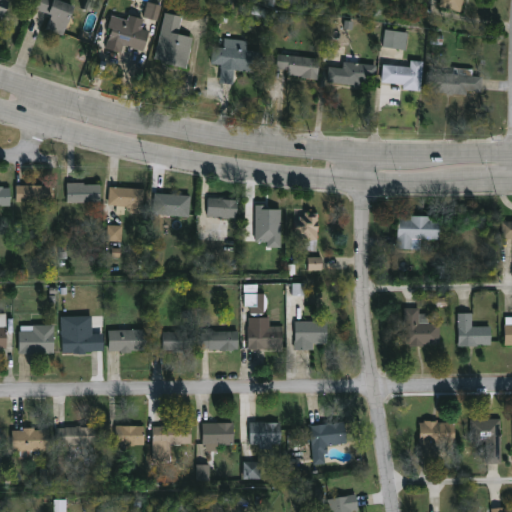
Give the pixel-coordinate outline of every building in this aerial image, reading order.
[(7,0),(10,1),(3,17),(0,15),(0,0),(7,0)] [(64,0),(75,4),(63,35),(43,27),(49,11),(36,6),(38,0),(64,0)] [(464,0),(462,11),(440,5),(441,0),(464,0)] [(157,21),(162,6),(148,2),(143,17),(157,21)] [(193,37),(187,65),(156,58),(166,11),(183,15),(179,34),(193,37)] [(145,18),(142,27),(151,30),(145,50),(124,44),(122,53),(106,48),(112,27),(109,26),(112,14),(129,19),(130,14),(145,18)] [(405,31),(403,49),(384,47),(386,28),(405,31)] [(248,38),(247,49),(263,50),(262,73),(234,70),(233,84),(219,83),(221,64),(212,63),(214,45),(225,46),(226,36),(248,38)] [(322,58),(319,80),(291,76),(292,70),(277,68),(279,52),(322,58)] [(378,64),(377,73),(372,72),(371,83),(365,82),(365,88),(355,86),(355,84),(328,81),(330,66),(344,67),(345,60),(378,64)] [(424,61),(422,90),(404,89),(405,83),(383,81),(384,64),(401,65),(401,60),(424,61)] [(474,69),(473,75),(484,76),(483,91),(468,90),(468,94),(454,93),(454,95),(433,91),(433,88),(426,88),(428,70),(454,73),(455,67),(474,69)] [(84,182),(84,183),(101,183),(101,202),(67,202),(67,182),(84,182)] [(55,201),(16,201),(16,184),(54,184),(55,201)] [(0,185),(4,185),(4,187),(10,187),(10,206),(0,206),(0,185)] [(147,188),(145,214),(130,213),(130,207),(125,205),(125,214),(117,213),(117,205),(109,204),(110,186),(147,188)] [(193,195),(191,217),(154,214),(155,192),(193,195)] [(226,196),(226,198),(239,200),(238,217),(208,215),(209,196),(226,196)] [(267,241),(267,247),(281,248),(281,210),(269,210),(269,205),(255,205),(255,241),(267,241)] [(319,212),(318,251),(306,251),(306,239),(295,239),(296,220),(300,220),(300,215),(306,215),(306,212),(319,212)] [(431,215),(431,219),(441,219),(441,239),(422,238),(422,249),(398,248),(398,218),(411,218),(411,215),(431,215)] [(511,238),(502,238),(502,221),(511,221),(511,238)] [(123,226),(108,225),(107,241),(122,242),(123,226)] [(322,270),(322,257),(308,257),(308,270),(322,270)] [(305,284),(293,283),(292,295),(305,296),(305,284)] [(246,314),(264,314),(264,294),(257,294),(257,285),(246,285),(246,314)] [(420,308),(420,313),(430,313),(430,323),(441,323),(441,344),(424,344),(424,346),(410,346),(410,344),(405,344),(405,307),(420,308)] [(473,312),(473,326),(492,326),(492,344),(460,346),(459,312),(473,312)] [(270,317),(270,326),(284,326),(284,348),(247,348),(248,327),(250,327),(250,317),(270,317)] [(311,350),(296,350),(296,321),(328,321),(328,342),(311,342),(311,350)] [(132,323),(132,329),(147,329),(148,349),(132,350),(132,353),(120,353),(120,350),(110,350),(109,330),(120,330),(120,323),(132,323)] [(19,326),(53,326),(53,353),(19,353),(19,326)] [(239,330),(240,350),(209,350),(209,347),(202,347),(201,330),(239,330)] [(185,349),(185,351),(174,351),(174,350),(164,350),(163,331),(193,331),(193,349),(185,349)] [(86,351),(86,354),(79,354),(79,352),(63,352),(63,334),(93,332),(93,351),(86,351)] [(502,418),(503,463),(487,463),(487,439),(471,439),(471,419),(502,418)] [(439,419),(439,423),(456,422),(456,442),(435,443),(435,458),(421,458),(420,422),(425,422),(425,420),(439,419)] [(328,446),(328,452),(315,454),(314,447),(312,447),(310,425),(345,420),(348,444),(328,446)] [(282,443),(251,444),(250,422),(282,421),(282,443)] [(219,444),(218,451),(207,451),(207,445),(203,445),(203,422),(235,422),(235,444),(219,444)] [(192,444),(153,445),(153,426),(191,425),(192,444)] [(145,426),(145,445),(117,445),(117,426),(145,426)] [(55,427),(93,427),(93,445),(55,445),(55,427)] [(13,429),(51,429),(51,451),(13,451),(13,429)] [(261,462),(243,462),(244,480),(261,479),(261,462)] [(210,481),(210,465),(197,464),(196,480),(210,481)] [(352,510),(352,511),(325,511),(323,500),(356,494),(359,509),(352,510)]
